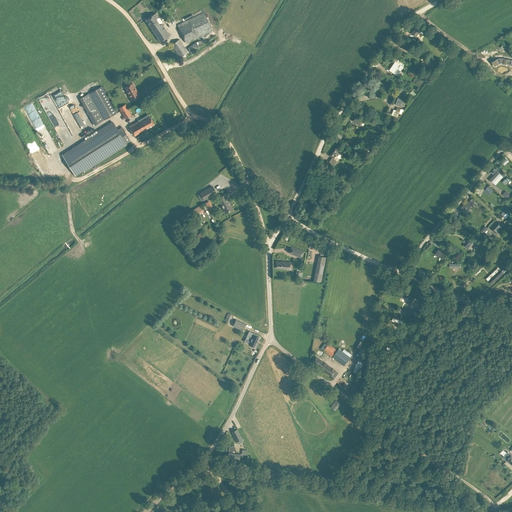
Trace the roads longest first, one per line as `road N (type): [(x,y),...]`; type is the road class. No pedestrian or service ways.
road 1 (track): [(247,180),(267,247),(337,117),(404,23),(440,0)]
road 2 (track): [(511,317),(344,247),(288,216),(247,180)]
road 3 (unclassified): [(502,511),(212,470)]
road 4 (track): [(511,491),(494,508),(335,388)]
road 5 (track): [(191,116),(83,178),(50,186),(0,183)]
road 6 (track): [(403,273),(511,136)]
road 7 (unclassified): [(204,469),(270,338)]
road 8 (track): [(191,116),(137,29),(107,0)]
